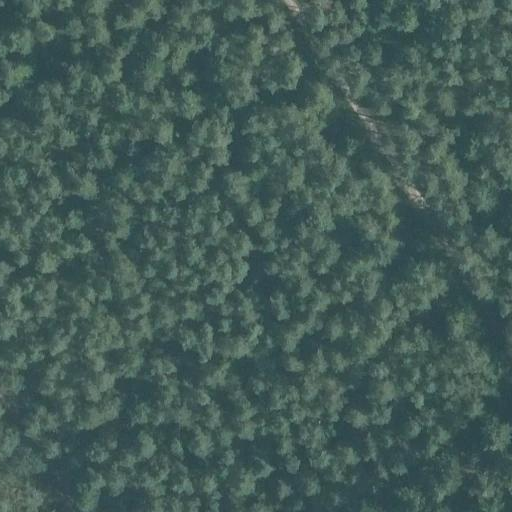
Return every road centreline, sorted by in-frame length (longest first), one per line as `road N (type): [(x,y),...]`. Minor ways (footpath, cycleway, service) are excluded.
road 1 (track): [(289,0),(511,354)]
road 2 (track): [(80,511),(0,394)]
